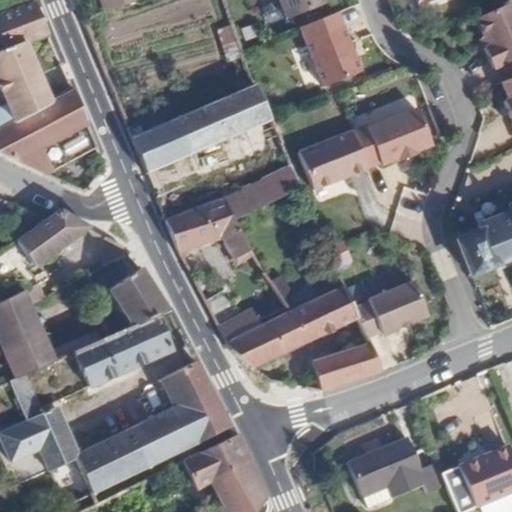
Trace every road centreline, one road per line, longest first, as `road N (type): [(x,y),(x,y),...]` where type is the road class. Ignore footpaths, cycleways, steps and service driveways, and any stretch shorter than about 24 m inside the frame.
road 1 (residential): [(477,351),(431,232),(463,128),(442,72),(384,37),(369,0)]
road 2 (secondary): [(137,200),(256,434)]
road 3 (residential): [(477,351),(256,434)]
road 4 (secondary): [(53,0),(137,200)]
road 5 (residential): [(137,200),(81,209),(0,172)]
